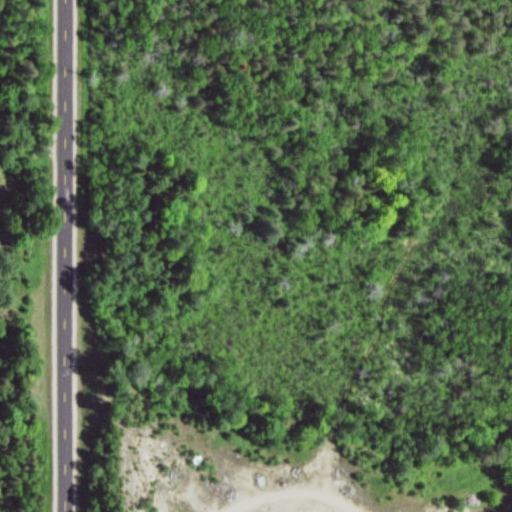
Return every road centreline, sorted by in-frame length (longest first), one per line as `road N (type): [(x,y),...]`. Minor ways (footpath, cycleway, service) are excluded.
road 1 (secondary): [(59,511),(61,0)]
road 2 (track): [(347,511),(273,495),(229,511)]
